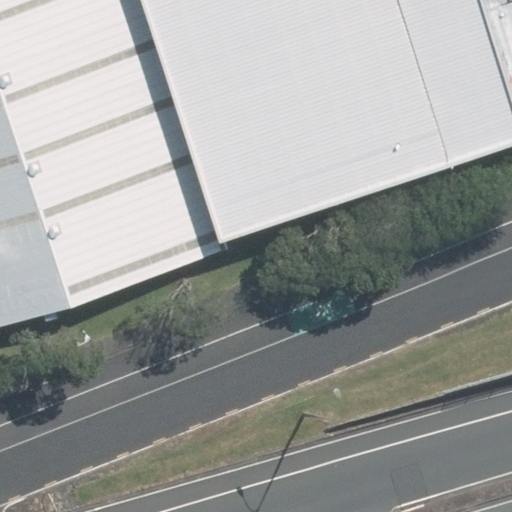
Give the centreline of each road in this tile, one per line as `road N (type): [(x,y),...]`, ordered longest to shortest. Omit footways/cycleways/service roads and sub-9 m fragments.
road 1 (primary): [(0,475),(511,270)]
road 2 (secondary): [(289,511),(511,445)]
